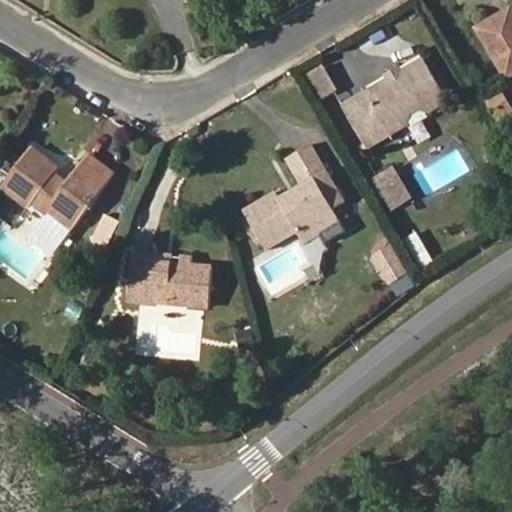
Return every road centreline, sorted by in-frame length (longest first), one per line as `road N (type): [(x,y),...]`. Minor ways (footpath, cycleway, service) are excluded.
road 1 (residential): [(372,0),(174,118),(0,11)]
road 2 (secondary): [(511,265),(406,340),(212,501)]
road 3 (unclassified): [(0,371),(212,501)]
